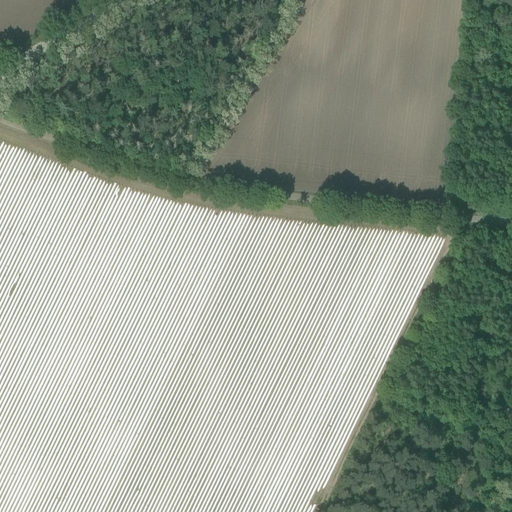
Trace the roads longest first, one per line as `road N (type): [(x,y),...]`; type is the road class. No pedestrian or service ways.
road 1 (unclassified): [(511,222),(174,180),(0,122)]
road 2 (track): [(318,511),(462,216)]
road 3 (track): [(481,0),(462,216)]
road 4 (tertiary): [(0,73),(113,0)]
